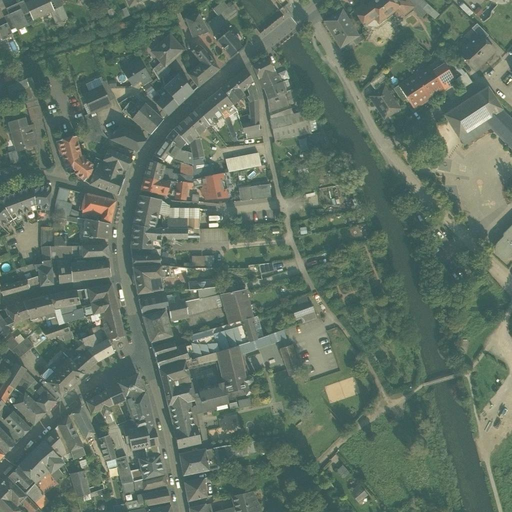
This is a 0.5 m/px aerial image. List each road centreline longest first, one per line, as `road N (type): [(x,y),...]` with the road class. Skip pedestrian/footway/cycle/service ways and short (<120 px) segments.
road 1 (residential): [(331,317),(280,205),(261,99),(243,59)]
road 2 (residential): [(511,289),(382,149)]
road 3 (residential): [(127,201),(160,135),(243,59)]
road 4 (residential): [(178,511),(141,354)]
road 5 (residential): [(382,149),(301,10)]
road 6 (residential): [(511,54),(382,149)]
road 7 (residential): [(141,354),(86,387),(23,445)]
road 8 (residential): [(127,201),(41,177),(0,184)]
road 9 (residential): [(0,302),(121,278)]
